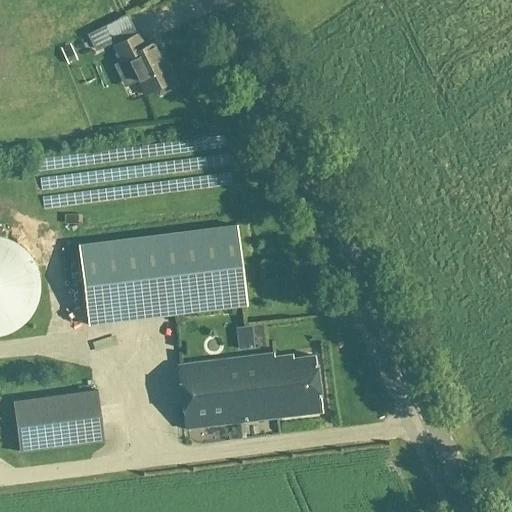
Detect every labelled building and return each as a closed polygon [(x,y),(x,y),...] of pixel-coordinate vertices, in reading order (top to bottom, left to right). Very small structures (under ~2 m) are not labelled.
[(136,35),(113,47),(120,61),(126,58),(145,95),(155,90),(158,96),(174,87),(171,82),(174,81),(154,43),(143,48),(136,35)] [(11,202),(0,202),(0,219),(12,219),(11,202)] [(83,319),(246,307),(239,227),(77,240),(83,319)] [(0,338),(4,338),(15,332),(25,324),(33,313),(37,301),(39,288),(37,275),(31,263),(23,253),(12,245),(0,240),(0,338)] [(272,354),(176,365),(184,429),(321,413),(314,356),(292,359),(291,356),(273,358),(272,354)] [(95,391),(11,403),(18,452),(102,441),(95,391)]
